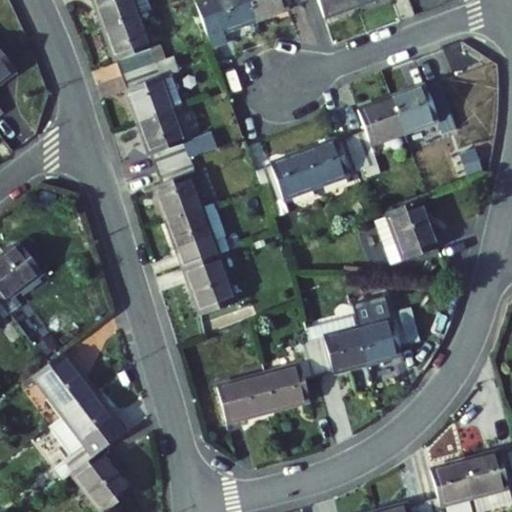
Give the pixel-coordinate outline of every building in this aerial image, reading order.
[(117,0),(125,20),(160,7),(157,0),(117,0)] [(268,16),(262,0),(211,0),(226,36),(227,41),(243,35),(239,27),(268,16)] [(299,0),(262,0),(268,16),(300,4),(299,0)] [(364,0),(330,0),(336,17),(367,6),(364,0)] [(141,52),(146,66),(177,54),(160,7),(125,20),(137,54),(141,52)] [(0,90),(35,61),(0,17),(0,90)] [(148,82),(161,116),(194,102),(177,54),(146,66),(151,81),(148,82)] [(434,80),(402,92),(416,129),(444,119),(449,131),(465,124),(448,79),(435,84),(434,80)] [(379,129),(366,134),(378,166),(392,161),(384,141),(416,129),(402,92),(370,104),(379,129)] [(221,129),(210,96),(194,102),(206,135),(221,129)] [(206,135),(194,102),(161,116),(179,163),(211,151),(227,145),(221,129),(206,135)] [(350,135),(318,147),(332,183),(378,166),(366,134),(351,139),(350,135)] [(289,162),(274,168),(278,179),(286,200),(332,183),(318,147),(287,158),(289,162)] [(174,179),(187,215),(222,201),(210,168),(217,165),(211,151),(179,163),(183,175),(174,179)] [(454,243),(436,195),(400,208),(418,256),(454,243)] [(202,246),(207,260),(238,248),(234,234),(247,229),(235,196),(222,201),(187,215),(199,247),(202,246)] [(418,256),(400,208),(386,214),(404,261),(418,256)] [(0,261),(0,265),(9,278),(31,306),(43,296),(34,285),(61,264),(37,233),(0,261)] [(204,261),(221,307),(255,295),(238,248),(207,260),(204,261)] [(0,329),(31,306),(9,278),(0,285),(0,329)] [(409,307),(375,316),(385,353),(419,343),(416,333),(431,329),(422,295),(407,300),(409,307)] [(375,316),(327,330),(335,362),(349,358),(350,362),(385,353),(375,316)] [(316,356),(283,365),(293,403),(327,394),(320,366),(335,362),(327,330),(311,334),(316,356)] [(86,341),(55,364),(88,409),(119,386),(86,341)] [(283,365),(234,378),(244,416),(293,403),(283,365)] [(140,414),(119,386),(88,409),(110,437),(87,454),(97,467),(129,443),(155,423),(145,410),(140,414)] [(129,443),(97,467),(128,509),(160,485),(129,443)] [(511,448),(466,461),(476,499),(511,488),(511,448)] [(423,502),(425,511),(439,511),(439,509),(476,499),(466,461),(428,472),(436,499),(423,502)] [(425,511),(423,502),(386,511),(425,511)]
